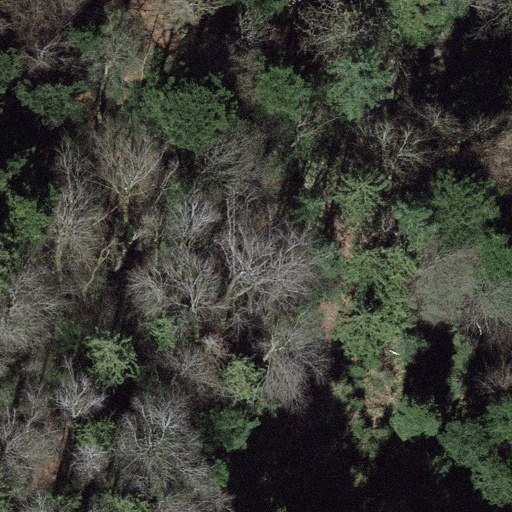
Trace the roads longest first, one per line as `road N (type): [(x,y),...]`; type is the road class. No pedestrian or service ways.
road 1 (track): [(224,511),(281,443),(373,203),(376,77),(511,49)]
road 2 (track): [(511,360),(373,203)]
